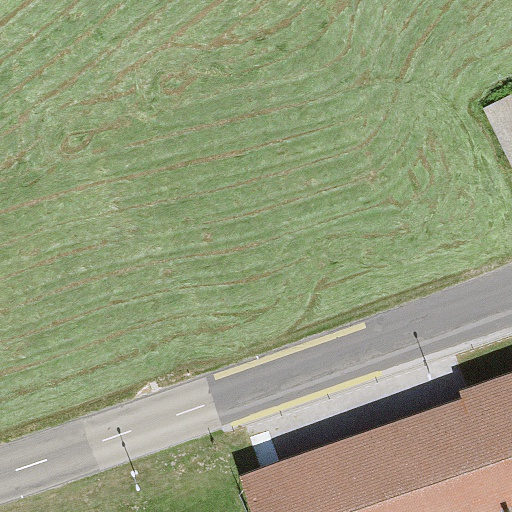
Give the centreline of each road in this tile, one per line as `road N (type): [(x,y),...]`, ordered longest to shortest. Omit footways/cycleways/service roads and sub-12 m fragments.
road 1 (tertiary): [(193,410),(511,290)]
road 2 (tertiary): [(193,410),(0,473)]
